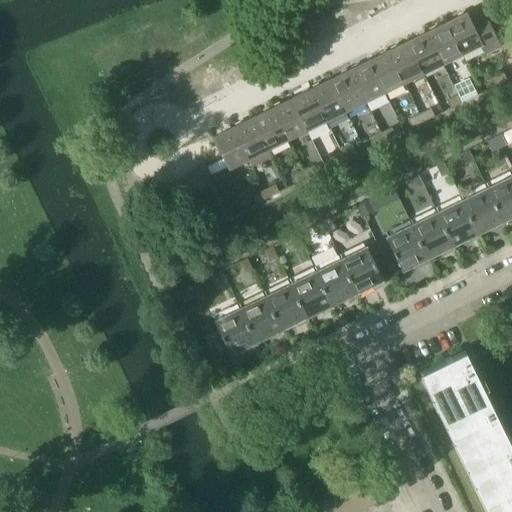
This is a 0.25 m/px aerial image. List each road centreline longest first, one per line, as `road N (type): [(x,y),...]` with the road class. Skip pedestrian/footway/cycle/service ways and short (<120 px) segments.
road 1 (residential): [(431,511),(354,345),(511,270)]
road 2 (residential): [(189,127),(437,0)]
road 3 (residential): [(189,127),(182,150),(161,166),(138,160),(130,138),(139,117),(161,113)]
